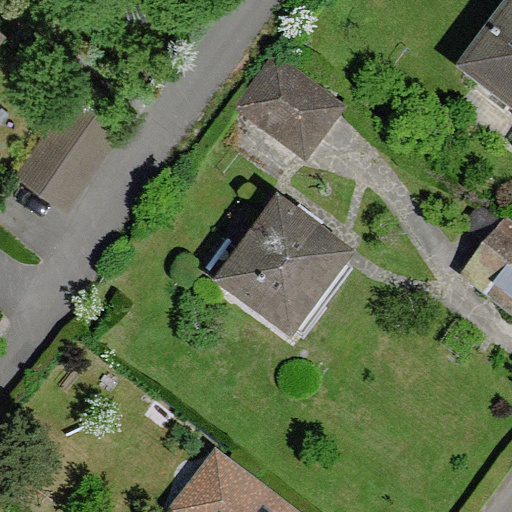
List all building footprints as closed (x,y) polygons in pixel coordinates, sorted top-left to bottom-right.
[(511,16),(467,74),(511,107),(511,16)] [(278,65),(245,110),(307,160),(341,113),(278,65)] [(125,133),(73,96),(17,176),(70,213),(125,133)] [(281,213),(224,290),(292,340),(349,264),(281,213)] [(511,229),(509,228),(470,278),(511,310),(511,229)] [(280,511),(219,464),(181,511),(280,511)]
